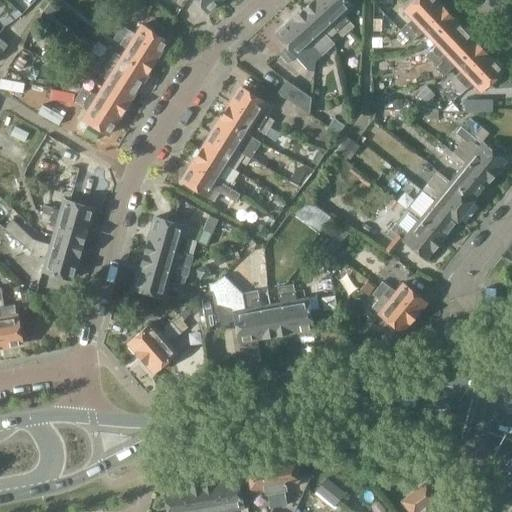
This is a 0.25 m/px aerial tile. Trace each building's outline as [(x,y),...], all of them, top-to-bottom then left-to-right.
[(195,0),(207,12),(220,0),(195,0)] [(320,0),(314,0),(304,10),(324,32),(335,23),(339,27),(336,30),(341,36),(347,30),(320,0)] [(344,0),(320,0),(347,30),(353,25),(348,19),(344,14),(351,7),(344,0)] [(412,19),(400,31),(404,35),(437,3),(434,0),(415,0),(404,11),(412,19)] [(437,3),(404,35),(412,42),(422,32),(429,39),(451,18),(437,3)] [(304,10),(291,22),(311,44),(320,55),(326,50),(334,42),(324,32),(304,10)] [(436,46),(425,56),(430,62),(464,31),(451,18),(429,39),(436,46)] [(276,34),(276,35),(288,48),(296,57),(307,70),(314,71),(315,60),(320,55),(311,44),(291,22),(276,35),(276,34)] [(122,26),(118,33),(156,57),(165,42),(166,41),(141,25),(136,34),(122,26)] [(464,31),(430,62),(443,76),(449,70),(454,66),(476,44),(464,31)] [(118,33),(113,39),(127,48),(122,56),(147,71),(155,58),(156,57),(118,33)] [(455,78),(451,82),(456,88),(488,58),(476,44),(454,66),(460,72),(455,77),(455,78)] [(103,56),(99,63),(137,87),(147,71),(122,56),(116,52),(110,61),(103,56)] [(488,58),(456,88),(462,94),(472,84),(479,91),(501,71),(488,58)] [(99,63),(94,70),(108,79),(102,87),(127,103),(137,87),(99,63)] [(286,81),(278,93),(309,114),(311,102),(311,98),(286,81)] [(241,86),(231,103),(270,128),(280,132),(284,125),(261,111),(266,101),(241,86)] [(83,88),(79,95),(84,96),(118,118),(127,104),(127,103),(102,87),(97,96),(84,87),(83,87),(83,88)] [(79,95),(75,101),(88,110),(82,119),(107,135),(108,134),(118,118),(84,96),(79,95)] [(467,99),(465,99),(465,109),(465,111),(477,111),(477,99),(467,99)] [(231,103),(222,117),(247,133),(252,125),(258,129),(266,134),(270,128),(231,103)] [(423,110),(423,120),(438,120),(438,110),(423,110)] [(222,117),(212,133),(243,153),(251,158),(262,142),(260,141),(254,137),(247,133),(222,117)] [(334,117),(328,126),(339,134),(345,125),(334,117)] [(463,139),(453,152),(488,181),(503,162),(481,143),(464,130),(460,126),(455,133),(462,138),(463,139)] [(204,146),(202,148),(229,165),(236,169),(240,161),(247,165),(251,158),(243,153),(212,133),(204,146)] [(202,148),(193,163),(233,188),(237,182),(231,178),(229,177),(227,181),(222,177),(229,165),(202,148)] [(337,152),(325,165),(338,181),(351,172),(368,186),(372,181),(350,164),(345,159),(337,152)] [(453,152),(448,159),(455,165),(457,161),(462,165),(449,181),(472,200),(488,181),(453,152)] [(182,181),(188,185),(214,201),(220,191),(234,201),(240,193),(233,188),(193,163),(182,181)] [(437,170),(421,190),(423,191),(457,219),(459,216),(472,200),(449,181),(437,170)] [(410,203),(405,210),(418,220),(441,239),(457,219),(423,191),(412,205),(410,203)] [(303,197),(291,214),(320,235),(332,218),(303,197)] [(43,205),(41,212),(86,225),(91,207),(62,199),(59,210),(43,205)] [(41,212),(39,220),(54,225),(51,234),(54,235),(81,243),(86,225),(41,212)] [(211,216),(200,242),(208,245),(219,219),(211,216)] [(152,229),(151,235),(194,248),(196,242),(188,239),(181,236),(184,226),(155,217),(155,218),(152,229)] [(11,220),(4,227),(26,247),(35,249),(76,261),(81,243),(54,235),(51,244),(34,238),(11,220)] [(390,230),(385,235),(400,244),(403,240),(425,258),(441,239),(418,220),(408,233),(395,223),(390,230)] [(151,235),(146,253),(189,266),(192,256),(194,248),(151,235)] [(35,249),(26,247),(30,250),(29,254),(46,259),(43,271),(71,278),(76,261),(35,249)] [(146,253),(140,270),(183,283),(186,274),(187,274),(189,266),(146,253)] [(140,270),(135,288),(164,296),(167,286),(181,290),(183,283),(140,270)] [(202,302),(198,308),(202,333),(220,331),(221,331),(221,329),(236,326),(239,341),(240,341),(239,341),(258,337),(250,292),(249,290),(242,292),(241,291),(226,277),(215,284),(209,285),(210,294),(202,302)] [(382,281),(376,287),(413,317),(425,302),(402,283),(395,292),(389,287),(382,281)] [(293,285),(285,286),(293,331),(312,328),(308,308),(307,298),(295,300),(293,285)] [(280,303),(271,305),(276,334),(293,331),(285,286),(278,287),(280,303)] [(1,288),(0,287),(0,326),(4,347),(21,344),(18,324),(14,306),(4,308),(3,302),(1,288)] [(377,298),(370,307),(373,309),(378,313),(401,332),(402,332),(401,331),(413,317),(376,287),(372,293),(377,298)] [(258,291),(250,292),(258,337),(276,334),(271,305),(260,306),(258,291)] [(151,323),(128,343),(141,357),(181,320),(183,318),(177,312),(169,319),(162,326),(165,328),(159,333),(151,323)] [(181,320),(141,357),(153,371),(176,352),(165,340),(170,335),(173,338),(180,331),(186,326),(181,320)] [(272,468),(278,506),(287,504),(284,489),(286,489),(286,487),(298,485),(296,476),(301,475),(299,463),(272,468)] [(269,508),(278,506),(272,468),(263,469),(262,465),(260,465),(260,467),(247,470),(251,493),(263,491),(264,493),(266,493),(269,508)] [(327,478),(316,492),(334,507),(345,493),(327,478)] [(237,480),(219,483),(224,511),(226,511),(227,511),(242,509),(237,480)] [(224,511),(219,483),(201,486),(205,511),(224,511)] [(426,483),(401,502),(409,511),(417,511),(437,497),(426,483)] [(205,511),(201,486),(183,489),(186,511),(205,511)] [(186,511),(183,489),(176,490),(164,492),(167,511),(186,511)] [(335,509),(337,511),(352,511),(355,510),(342,500),(335,509)]
